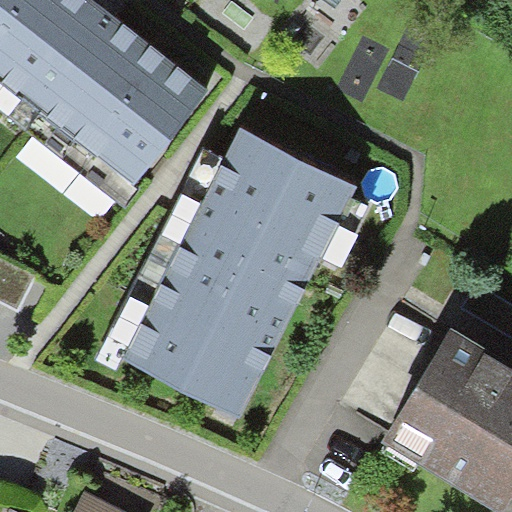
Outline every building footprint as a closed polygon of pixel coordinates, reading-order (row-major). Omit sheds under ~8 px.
[(0,0),(0,83),(136,187),(204,99),(99,14),(81,0),(0,0)] [(235,426),(359,197),(243,141),(206,212),(127,364),(235,426)] [(32,276),(0,260),(0,299),(16,307),(32,276)] [(511,306),(478,286),(463,311),(511,341),(511,306)] [(511,372),(451,336),(383,451),(486,511),(504,511),(511,498),(511,372)] [(116,511),(87,496),(77,511),(116,511)]
